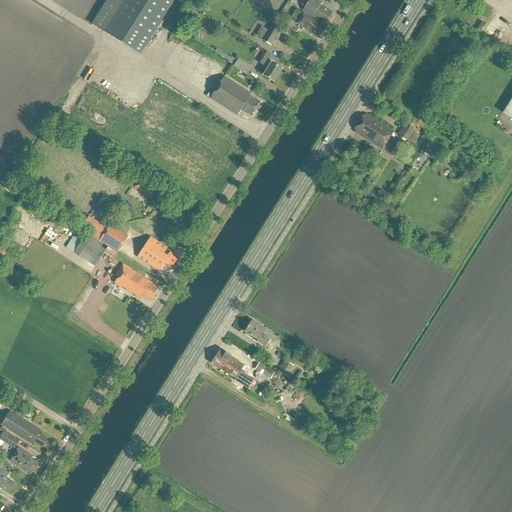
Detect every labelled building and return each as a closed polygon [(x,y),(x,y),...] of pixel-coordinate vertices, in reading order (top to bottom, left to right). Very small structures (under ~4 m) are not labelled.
[(140,56),(175,0),(174,0),(124,0),(104,33),(140,56)] [(326,23),(332,13),(320,6),(322,3),(316,0),(303,0),(302,2),(307,4),(302,11),(312,18),(313,17),(318,21),(319,19),(326,23)] [(317,38),(324,27),(296,10),(290,20),(296,24),(317,38)] [(271,46),(282,29),(273,23),(268,31),(262,28),(257,36),(262,40),(262,41),(271,46)] [(273,82),(282,69),(277,66),(280,61),(267,53),(260,65),(267,69),(263,76),(273,82)] [(237,62),(233,67),(247,77),(251,70),(238,60),(237,62)] [(251,117),(261,103),(250,96),(251,94),(224,76),(210,99),(237,116),(241,110),(251,117)] [(511,120),(511,99),(503,114),(511,120)] [(392,132),(366,115),(365,117),(363,116),(355,129),(356,130),(355,132),(381,149),(392,132)] [(405,124),(397,136),(408,143),(414,133),(416,130),(405,124)] [(91,225),(88,232),(98,238),(102,232),(91,225)] [(106,234),(102,241),(119,251),(123,245),(125,242),(126,241),(126,239),(109,229),(109,230),(108,231),(106,234)] [(106,251),(96,244),(77,232),(66,248),(95,267),(106,251)] [(172,267),(178,257),(150,238),(138,257),(159,271),(163,265),(169,268),(170,266),(172,267)] [(83,274),(89,265),(80,259),(74,267),(83,274)] [(151,299),(158,288),(122,265),(115,276),(118,278),(114,283),(139,299),(141,296),(148,301),(149,298),(151,299)] [(265,347),(271,339),(263,334),(266,329),(252,321),(245,332),(258,340),(257,342),(265,347)] [(211,364),(235,379),(241,371),(244,366),(220,350),(211,364)] [(286,378),(293,367),(283,361),(277,373),(286,378)] [(270,380),(275,373),(259,363),(255,371),(270,380)] [(42,448),(47,439),(40,434),(42,432),(10,412),(1,425),(3,426),(33,445),(35,443),(42,448)] [(0,440),(14,450),(19,442),(4,432),(0,438),(0,440)] [(35,473),(40,465),(30,459),(32,456),(18,448),(10,460),(31,474),(33,471),(35,473)] [(0,487),(8,493),(14,483),(6,478),(9,473),(0,468),(0,487)]
